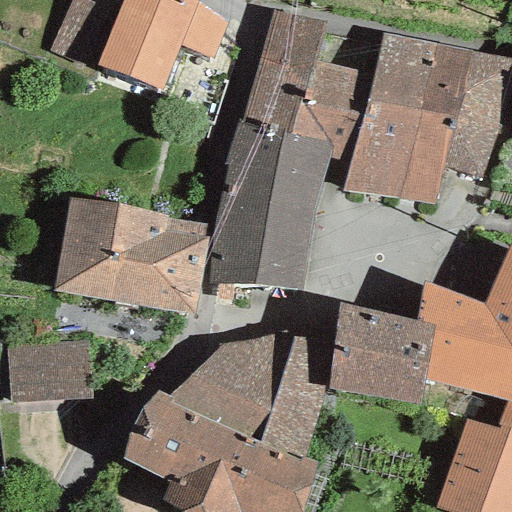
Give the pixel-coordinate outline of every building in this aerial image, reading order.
[(106,10),(85,0),(71,0),(47,51),(79,66),(106,10)] [(122,0),(96,65),(161,90),(179,46),(213,60),(226,24),(197,2),(191,0),(122,0)] [(328,157),(351,164),(374,74),(314,61),(323,25),(273,10),(240,116),(331,144),(328,157)] [(342,197),(434,204),(444,167),(472,53),(385,33),(374,74),(351,164),(342,197)] [(444,167),(481,180),(511,93),(511,60),(472,53),(444,167)] [(223,165),(218,200),(314,211),(328,157),(331,144),(240,116),(223,165)] [(68,199),(52,292),(193,315),(208,237),(204,236),(205,224),(166,219),(167,216),(68,199)] [(301,292),(314,211),(218,200),(215,219),(208,285),(301,292)] [(511,511),(511,244),(483,304),(423,283),(416,322),(434,326),(424,381),(507,402),(496,428),(465,420),(435,509),(442,511),(511,511)] [(328,389),(420,403),(424,381),(434,326),(416,322),(338,304),(328,389)] [(290,334),(221,346),(189,376),(167,396),(172,398),(169,402),(249,437),(300,461),(302,457),(323,389),(331,341),(290,334)] [(85,341),(7,347),(11,404),(89,398),(85,341)] [(129,433),(122,458),(170,483),(162,501),(186,511),(301,511),(315,463),(302,457),(300,461),(249,437),(169,402),(172,398),(167,396),(156,391),(141,409),(129,433)]
